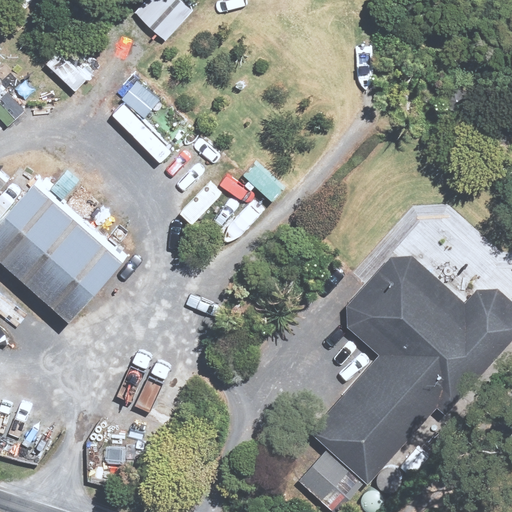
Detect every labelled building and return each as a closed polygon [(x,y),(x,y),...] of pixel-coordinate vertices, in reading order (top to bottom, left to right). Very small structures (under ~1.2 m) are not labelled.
[(449,108),(460,109),(468,100),(464,89),(452,86),(444,96),(449,108)] [(0,200),(11,187),(0,177),(0,200)] [(0,216),(0,255),(68,317),(122,256),(35,178),(0,216)] [(310,429),(367,481),(437,405),(443,411),(511,334),(511,300),(496,285),(476,287),(464,300),(412,253),(390,254),(346,303),(347,323),(379,353),(310,429)] [(400,466),(412,475),(427,456),(415,447),(400,466)]
